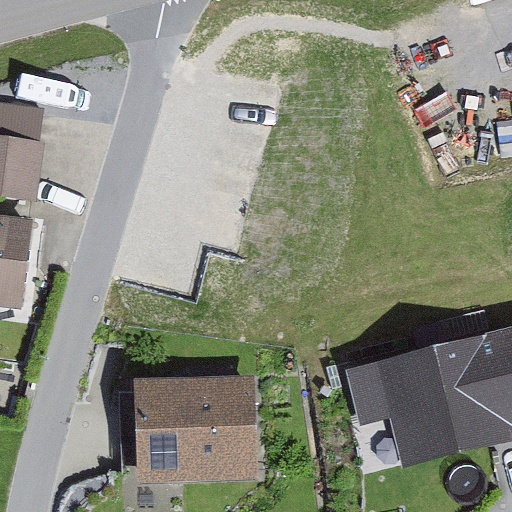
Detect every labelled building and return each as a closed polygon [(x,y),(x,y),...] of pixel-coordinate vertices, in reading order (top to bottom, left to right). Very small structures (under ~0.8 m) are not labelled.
[(511,0),(466,0),(470,12),(511,2),(511,0)] [(43,114),(0,108),(0,217),(30,221),(43,114)] [(30,228),(0,224),(0,308),(17,310),(30,228)] [(511,331),(351,372),(363,421),(395,412),(408,462),(510,436),(507,422),(511,421),(511,331)] [(247,387),(124,391),(130,488),(254,484),(247,387)]
